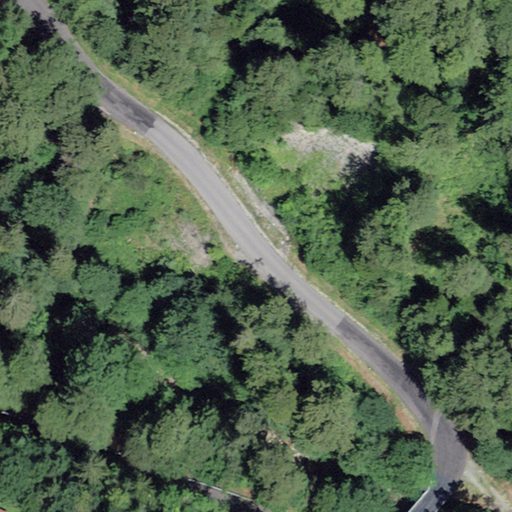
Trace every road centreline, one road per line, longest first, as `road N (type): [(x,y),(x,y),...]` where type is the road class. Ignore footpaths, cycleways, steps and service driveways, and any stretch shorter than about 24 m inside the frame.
road 1 (unclassified): [(21,0),(82,75),(193,162),(262,250),(428,406),(448,457),(444,485),(423,511)]
road 2 (unclassified): [(243,511),(0,425)]
